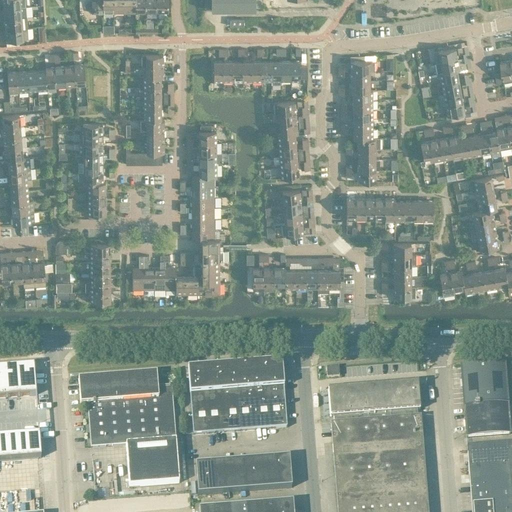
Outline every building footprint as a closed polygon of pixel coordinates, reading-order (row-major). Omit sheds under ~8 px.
[(91,0),(92,13),(103,13),(102,0),(91,0)] [(113,0),(102,0),(103,13),(114,13),(113,0)] [(113,0),(114,13),(125,13),(124,0),(113,0)] [(124,0),(125,13),(135,13),(135,0),(124,0)] [(135,0),(135,13),(146,13),(146,0),(135,0)] [(146,0),(146,13),(157,12),(156,0),(146,0)] [(168,0),(156,0),(157,12),(168,12),(168,0)] [(255,10),(254,0),(211,0),(211,10),(255,10)] [(22,17),(21,6),(3,8),(4,19),(22,17)] [(22,28),(22,17),(4,19),(5,29),(22,28)] [(27,28),(22,28),(5,29),(6,41),(28,39),(27,28)] [(435,63),(440,62),(457,59),(455,48),(433,52),(435,63)] [(142,66),(146,66),(163,66),(163,54),(142,55),(142,66)] [(440,62),(442,72),(457,70),(459,70),(457,59),(440,62)] [(281,80),(291,80),(290,60),(281,61),(281,80)] [(300,60),(290,60),(291,80),(300,80),(300,83),(307,83),(307,67),(300,66),(300,60)] [(511,81),(511,64),(511,60),(500,62),(504,83),(511,81)] [(214,80),(223,80),(223,61),(213,61),(214,80)] [(223,61),(223,80),(233,80),(233,61),(223,61)] [(233,80),(243,80),(242,61),(233,61),(233,80)] [(243,80),(252,80),(252,61),(242,61),(243,80)] [(252,80),(262,80),(262,61),(252,61),(252,80)] [(262,80),(271,80),(271,61),(262,61),(262,80)] [(281,84),(281,80),(281,61),(271,61),(271,80),(271,84),(281,84)] [(350,61),(350,71),(369,71),(369,61),(350,61)] [(74,64),(65,65),(66,85),(76,84),(74,64)] [(84,64),(74,64),(76,84),(86,83),(84,64)] [(57,85),(66,85),(65,65),(55,66),(57,85)] [(45,67),(45,69),(46,69),(47,86),(57,85),(55,66),(45,67)] [(146,66),(146,76),(161,76),(161,77),(163,77),(163,66),(146,66)] [(45,69),(36,70),(38,90),(48,89),(47,86),(46,69),(45,69)] [(28,90),(38,90),(36,70),(27,71),(28,90)] [(439,73),(441,83),(459,80),(457,70),(442,72),(439,73)] [(19,91),(28,90),(27,71),(17,72),(19,91)] [(370,80),(369,71),(350,71),(350,80),(370,80)] [(9,92),(19,91),(17,72),(7,72),(9,92)] [(143,76),(143,87),(161,87),(161,77),(161,76),(146,76),(143,76)] [(350,90),(353,90),(370,90),(370,80),(350,80),(350,90)] [(459,80),(441,83),(437,84),(439,95),(443,94),(460,91),(459,80)] [(161,98),(161,87),(143,87),(143,98),(161,98)] [(353,90),(353,99),(372,99),(372,90),(370,90),(353,90)] [(445,105),(462,102),(460,91),(443,94),(445,105)] [(161,109),(161,98),(143,98),(143,109),(161,109)] [(372,109),(372,99),(353,99),(353,109),(372,109)] [(277,102),(278,113),(296,112),(295,100),(277,102)] [(464,112),(462,102),(445,105),(447,116),(464,112)] [(161,120),(161,119),(161,109),(143,109),(144,120),(146,120),(146,119),(161,120)] [(372,119),(372,109),(353,109),(353,119),(372,119)] [(278,113),(279,124),(297,122),(296,112),(278,113)] [(2,116),(3,127),(20,126),(19,114),(2,116)] [(164,119),(161,119),(161,120),(146,119),(146,120),(144,120),(142,120),(142,125),(144,127),(146,127),(146,130),(164,130),(164,119)] [(372,128),(372,119),(353,119),(353,128),(372,128)] [(482,132),(494,131),(493,119),(480,120),(482,132)] [(279,124),(280,134),(280,135),(295,133),(295,134),(297,134),(297,122),(279,124)] [(83,124),(83,133),(102,133),(102,124),(83,124)] [(3,127),(4,138),(21,136),(20,126),(3,127)] [(511,148),(507,127),(496,129),(496,131),(497,131),(499,146),(500,146),(500,150),(511,148)] [(372,138),(372,128),(353,128),(353,138),(357,138),(372,138)] [(164,141),(164,130),(146,130),(146,141),(164,141)] [(199,131),(199,142),(216,142),(216,131),(212,131),(201,131),(199,131)] [(496,131),(487,133),(491,152),(500,150),(500,146),(499,146),(497,131),(496,131)] [(102,143),(102,133),(83,133),(83,143),(102,143)] [(278,134),(278,146),(296,144),(295,134),(295,133),(280,135),(280,134),(278,134)] [(491,152),(487,133),(478,134),(481,154),(491,152)] [(478,134),(468,136),(472,155),(481,154),(478,134)] [(459,135),(449,137),(452,156),(461,155),(462,154),(459,138),(459,135)] [(4,138),(4,148),(22,147),(21,136),(4,138)] [(468,136),(459,138),(462,154),(461,155),(462,157),(472,155),(468,136)] [(443,158),(452,156),(449,137),(439,139),(443,158)] [(380,138),(372,138),(357,138),(358,149),(375,149),(380,149),(380,138)] [(433,160),(443,158),(439,139),(430,140),(433,160)] [(424,161),(433,160),(430,140),(420,142),(424,161)] [(164,152),(164,141),(146,141),(146,152),(150,152),(156,152),(162,152),(164,152)] [(199,142),(199,153),(216,153),(216,142),(199,142)] [(102,143),(83,143),(79,143),(79,153),(83,153),(103,153),(102,143)] [(297,155),(296,144),(278,146),(279,156),(297,155)] [(23,158),(23,157),(22,147),(4,148),(5,159),(8,159),(23,158)] [(375,159),(375,149),(358,149),(358,160),(375,159)] [(103,162),(103,153),(83,153),(83,162),(103,162)] [(199,153),(199,164),(216,164),(216,153),(199,153)] [(298,166),(297,155),(279,156),(280,167),(298,166)] [(23,157),(23,158),(8,159),(9,170),(30,168),(29,157),(23,157)] [(375,170),(375,159),(358,160),(358,170),(375,170)] [(103,172),(103,162),(83,162),(83,172),(103,172)] [(199,169),(199,175),(214,175),(220,175),(220,164),(216,164),(199,164),(193,164),(187,164),(187,169),(199,169)] [(298,177),(298,166),(280,167),(281,178),(298,177)] [(9,170),(10,181),(27,179),(31,179),(30,168),(9,170)] [(375,181),(375,170),(358,170),(358,181),(375,181)] [(103,172),(83,172),(79,172),(79,182),(88,182),(88,181),(103,181),(103,172)] [(192,175),(192,186),(214,185),(214,175),(199,175),(192,175)] [(473,179),(475,190),(493,187),(491,176),(473,179)] [(10,181),(10,191),(28,190),(27,179),(10,181)] [(105,181),(103,181),(88,181),(88,182),(88,192),(105,192),(105,181)] [(192,186),(192,196),(214,196),(214,185),(192,186)] [(495,197),(493,187),(475,190),(477,201),(495,197)] [(29,201),(28,190),(10,191),(11,202),(29,201)] [(282,191),(283,202),(300,201),(299,190),(282,191)] [(88,192),(88,203),(105,203),(105,192),(88,192)] [(192,196),(192,207),(214,207),(214,196),(192,196)] [(477,201),(479,211),(492,209),(497,208),(495,197),(477,201)] [(346,218),(356,218),(356,198),(346,198),(346,218)] [(356,218),(366,218),(366,198),(356,198),(356,218)] [(366,218),(375,218),(375,198),(366,198),(366,218)] [(385,198),(375,198),(375,218),(385,218),(385,198)] [(385,218),(394,218),(394,201),(395,201),(395,198),(385,198),(385,218)] [(11,202),(12,213),(33,211),(33,200),(29,201),(11,202)] [(433,200),(423,201),(423,220),(433,220),(433,200)] [(301,211),(300,201),(283,202),(284,213),(301,211)] [(404,201),(395,201),(394,201),(394,218),(394,220),(404,220),(404,201)] [(414,201),(404,201),(404,220),(414,220),(414,201)] [(423,201),(414,201),(414,220),(423,220),(423,201)] [(105,214),(105,203),(88,203),(88,214),(105,214)] [(192,207),(192,218),(214,218),(214,207),(192,207)] [(472,212),(474,222),(493,218),(492,209),(479,211),(472,212)] [(34,222),(33,211),(12,213),(13,224),(34,222)] [(302,217),(301,211),(284,213),(285,224),(302,222),(308,222),(314,221),(314,216),(302,217)] [(192,218),(192,229),(214,229),(214,218),(192,218)] [(495,228),(493,218),(474,222),(476,231),(495,228)] [(303,233),(302,222),(285,224),(281,224),(282,235),(303,233)] [(497,237),(495,228),(476,231),(478,241),(497,237)] [(192,240),(202,240),(214,239),(214,229),(192,229),(192,240)] [(498,247),(497,237),(478,241),(479,250),(498,247)] [(219,239),(214,239),(202,240),(202,248),(202,250),(219,250),(219,247),(219,239)] [(61,240),(56,244),(56,253),(66,253),(66,240),(61,240)] [(90,243),(90,253),(110,253),(110,243),(90,243)] [(394,246),(394,257),(412,257),(412,246),(394,246)] [(37,250),(32,251),(35,286),(46,285),(44,261),(38,262),(37,250)] [(219,261),(219,250),(202,250),(202,261),(219,261)] [(28,263),(22,263),(24,283),(24,287),(35,286),(32,251),(27,251),(28,263)] [(110,253),(90,253),(90,263),(110,263),(110,253)] [(144,289),(143,255),(138,255),(138,267),(132,267),(132,272),(126,272),(126,283),(132,283),(132,289),(144,289)] [(144,289),(154,289),(154,267),(148,267),(148,255),(143,255),(144,289)] [(394,257),(394,268),(412,268),(412,257),(394,257)] [(202,272),(219,272),(219,261),(202,261),(202,272)] [(263,261),(259,261),(258,261),(258,268),(252,268),(253,285),(264,285),(264,268),(263,261)] [(22,263),(11,264),(13,283),(24,283),(22,263)] [(90,263),(90,272),(110,272),(110,263),(90,263)] [(0,265),(0,267),(1,267),(2,284),(13,283),(11,264),(0,265)] [(64,264),(56,264),(56,272),(64,272),(64,264)] [(154,267),(154,289),(165,289),(165,267),(154,267)] [(165,289),(176,289),(176,276),(176,267),(165,267),(165,289)] [(274,268),(264,268),(264,285),(274,285),(274,268)] [(274,285),(285,285),(285,270),(285,268),(274,268),(274,285)] [(412,278),(412,268),(394,268),(394,279),(412,278)] [(505,268),(494,269),(497,287),(507,285),(505,272),(505,268)] [(497,287),(494,269),(483,271),(486,289),(497,287)] [(285,287),(296,287),(296,270),(285,270),(285,285),(285,287)] [(296,287),(307,287),(307,270),(296,270),(296,287)] [(307,287),(318,287),(318,270),(307,270),(307,287)] [(328,270),(318,270),(318,287),(328,287),(328,270)] [(339,270),(328,270),(328,287),(339,287),(339,270)] [(453,289),(464,287),(462,275),(461,270),(450,272),(453,289)] [(483,271),(472,273),(475,290),(486,289),(483,271)] [(110,282),(110,272),(90,272),(90,282),(110,282)] [(219,283),(219,272),(202,272),(202,283),(219,283)] [(454,294),(453,289),(450,272),(439,274),(443,296),(454,294)] [(65,273),(56,273),(56,282),(65,282),(65,273)] [(472,273),(462,275),(464,287),(465,292),(475,290),(472,273)] [(186,276),(176,276),(176,289),(176,294),(187,294),(186,276)] [(187,294),(197,294),(197,283),(198,283),(198,276),(186,276),(187,294)] [(412,289),(412,278),(394,279),(394,289),(412,289)] [(110,291),(110,282),(90,282),(90,292),(110,291)] [(197,283),(197,294),(220,294),(219,283),(202,283),(198,283),(197,283)] [(416,289),(412,289),(394,289),(394,300),(416,300),(416,289)] [(110,301),(110,291),(90,292),(91,301),(110,301)] [(281,362),(187,369),(193,436),(287,429),(287,428),(281,362)] [(460,369),(463,409),(507,405),(504,366),(504,365),(460,369)] [(0,368),(0,399),(36,396),(33,366),(0,368)] [(327,379),(339,378),(338,368),(326,369),(327,379)] [(91,448),(125,446),(129,488),(179,484),(171,387),(157,388),(156,374),(106,378),(106,380),(79,382),(79,390),(80,405),(87,405),(91,448)] [(391,386),(328,391),(330,418),(333,418),(334,425),(330,425),(337,511),(427,511),(425,478),(420,418),(416,418),(416,411),(419,411),(417,384),(404,385),(404,384),(391,385),(391,386)] [(510,435),(507,405),(463,409),(466,438),(465,438),(465,439),(510,435)] [(39,434),(0,437),(0,462),(41,459),(39,434)] [(511,511),(511,442),(467,446),(466,446),(471,511),(511,511)] [(198,496),(291,489),(289,458),(195,465),(198,496)] [(293,511),(292,503),(199,510),(198,511),(293,511)]
